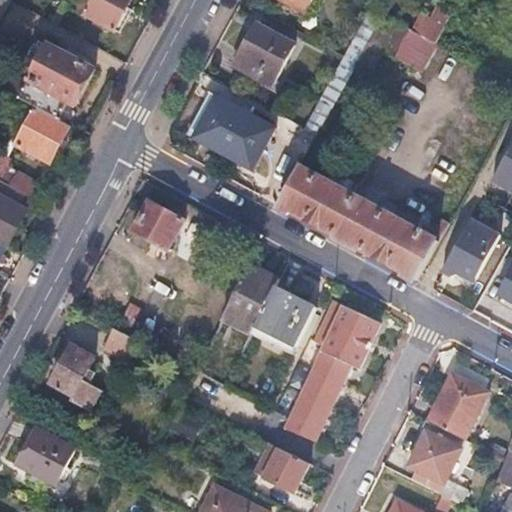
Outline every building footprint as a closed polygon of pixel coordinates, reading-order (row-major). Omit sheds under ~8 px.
[(129,0),(92,0),(84,16),(117,33),(130,12),(125,9),(129,0)] [(310,0),(282,0),(304,12),(310,0)] [(431,42),(381,16),(356,60),(369,67),(379,48),(417,68),(431,42)] [(293,45),(255,24),(232,66),(271,87),(293,45)] [(44,51),(33,45),(19,71),(30,76),(44,51)] [(44,51),(30,76),(26,84),(19,96),(18,99),(34,108),(57,121),(66,104),(72,107),(92,71),(61,54),(60,55),(46,47),(44,51)] [(26,84),(17,80),(11,92),(19,96),(26,84)] [(212,98),(204,94),(182,136),(190,140),(212,98)] [(212,98),(190,140),(249,172),(271,130),(246,117),(249,112),(242,108),(240,101),(232,97),(227,106),(212,98)] [(57,121),(34,108),(14,146),(48,164),(68,127),(57,121)] [(511,143),(490,187),(499,192),(505,190),(508,185),(511,187),(511,143)] [(0,182),(30,198),(36,187),(4,169),(8,161),(0,156),(0,182)] [(298,167),(276,208),(415,283),(447,225),(441,221),(431,239),(298,167)] [(0,243),(6,247),(26,211),(24,210),(30,198),(0,182),(0,243)] [(184,220),(149,201),(133,233),(167,251),(184,220)] [(467,221),(463,228),(464,229),(466,230),(442,274),(451,278),(456,276),(458,271),(475,280),(499,238),(467,221)] [(463,228),(452,222),(428,267),(442,274),(466,230),(464,229),(463,228)] [(277,280),(249,266),(222,320),(250,334),(253,327),(273,287),(277,280)] [(458,271),(456,276),(472,285),(475,280),(458,271)] [(315,308),(273,287),(253,327),(295,348),(315,308)] [(378,323),(327,299),(269,419),(302,436),(300,440),(307,444),(309,439),(312,440),(348,365),(356,369),(378,323)] [(136,340),(113,328),(102,348),(126,360),(136,340)] [(93,362),(70,350),(51,387),(71,398),(68,404),(87,413),(97,392),(88,387),(93,377),(87,374),(93,362)] [(489,395),(452,376),(430,422),(466,440),(489,395)] [(200,422),(178,411),(168,429),(191,441),(200,422)] [(73,451),(34,431),(16,467),(54,487),(73,451)] [(462,450),(426,431),(408,468),(443,486),(462,450)] [(278,448),(269,444),(254,473),(263,477),(278,448)] [(308,464),(278,448),(263,477),(293,493),(308,464)] [(267,511),(211,483),(197,511),(267,511)] [(511,511),(511,494),(509,493),(499,511),(511,511)] [(417,511),(394,500),(388,511),(417,511)]
